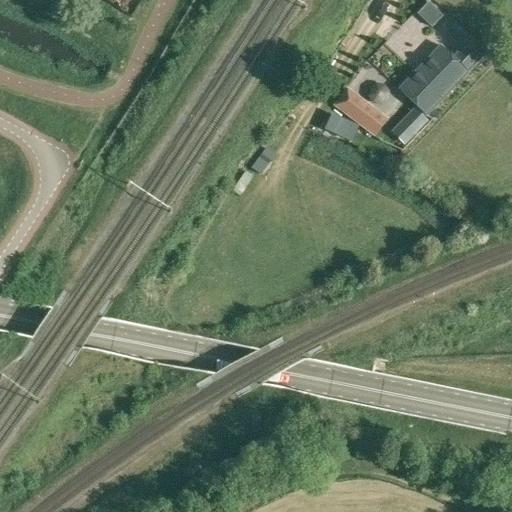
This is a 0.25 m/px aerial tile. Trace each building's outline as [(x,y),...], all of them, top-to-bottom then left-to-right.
[(451,15),(435,31),(459,54),(475,37),(451,15)] [(463,60),(474,73),(493,55),(482,43),(463,60)] [(439,45),(398,89),(426,116),(468,73),(439,45)] [(333,106),(374,137),(388,119),(346,88),(333,106)] [(412,136),(399,123),(391,132),(404,144),(412,136)]
